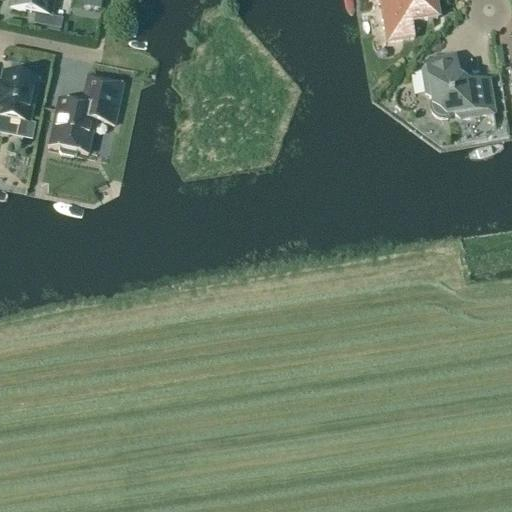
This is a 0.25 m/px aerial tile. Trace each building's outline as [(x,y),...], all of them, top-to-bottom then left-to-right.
[(49,18),(52,0),(11,0),(10,10),(49,18)] [(91,0),(89,2),(88,8),(91,13),(97,14),(103,10),(103,5),(100,0),(91,0)] [(373,0),(375,6),(380,5),(387,44),(414,40),(411,25),(437,20),(433,0),(373,0)] [(494,132),(495,132),(487,82),(458,87),(454,59),(428,64),(422,73),(426,98),(432,102),(429,108),(430,115),(435,120),(441,122),(447,121),(452,117),(458,121),(492,116),(494,132)] [(8,77),(7,86),(0,84),(0,110),(2,111),(0,119),(28,126),(37,82),(8,77)] [(58,152),(58,155),(60,158),(73,161),(77,159),(78,156),(87,158),(94,124),(113,128),(122,87),(88,80),(82,107),(58,102),(48,149),(58,152)]
